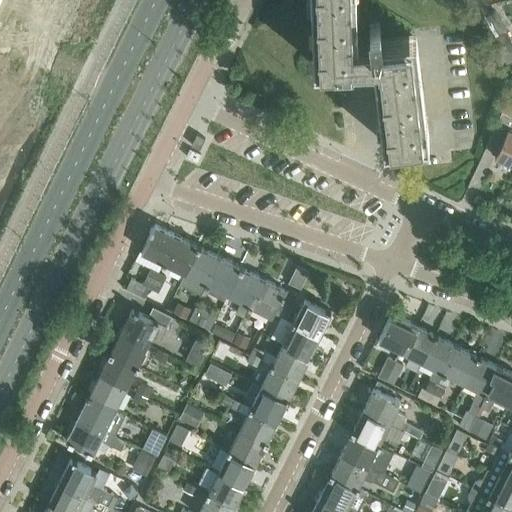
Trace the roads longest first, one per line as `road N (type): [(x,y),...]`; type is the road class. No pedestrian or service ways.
road 1 (secondary): [(0,395),(196,0)]
road 2 (secondary): [(156,0),(0,317)]
road 3 (residential): [(0,475),(149,184)]
road 4 (residential): [(268,511),(392,263)]
road 5 (residential): [(149,184),(392,263)]
road 6 (residential): [(419,204),(191,99)]
road 7 (residential): [(392,263),(511,311)]
